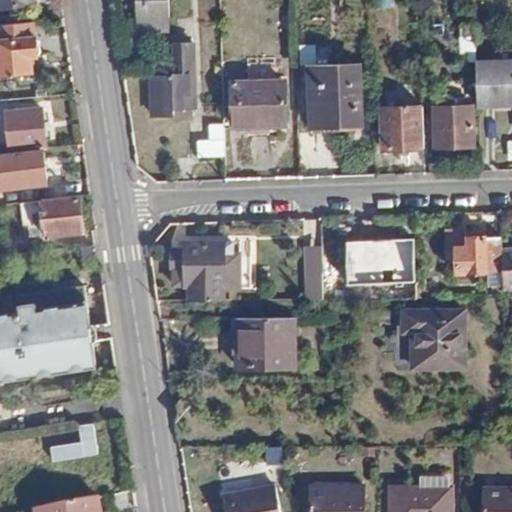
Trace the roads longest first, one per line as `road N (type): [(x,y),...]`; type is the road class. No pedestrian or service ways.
road 1 (residential): [(116,205),(511,188)]
road 2 (tertiary): [(163,511),(116,205)]
road 3 (tertiary): [(116,205),(86,0)]
